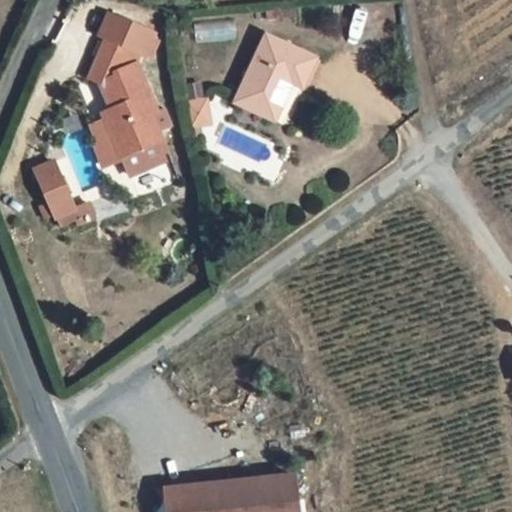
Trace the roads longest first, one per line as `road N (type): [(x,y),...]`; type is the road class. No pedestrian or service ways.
road 1 (unclassified): [(50,431),(511,92)]
road 2 (secondary): [(0,300),(50,431)]
road 3 (unclassified): [(60,0),(27,87),(0,124)]
